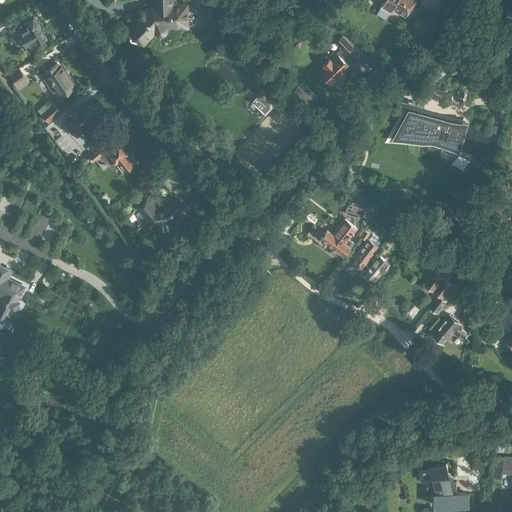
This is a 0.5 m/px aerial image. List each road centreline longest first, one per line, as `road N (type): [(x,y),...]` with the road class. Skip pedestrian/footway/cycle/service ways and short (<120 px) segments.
road 1 (residential): [(256,232),(158,129),(63,0)]
road 2 (track): [(511,406),(440,380),(380,321),(326,297),(278,257)]
road 3 (track): [(138,426),(163,384),(278,257)]
road 4 (track): [(381,85),(413,79),(441,41),(456,0)]
